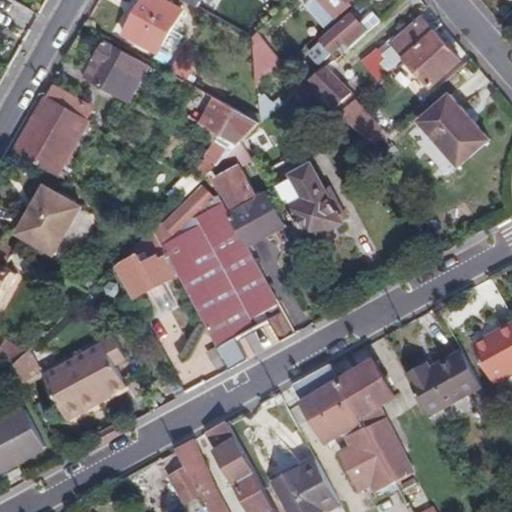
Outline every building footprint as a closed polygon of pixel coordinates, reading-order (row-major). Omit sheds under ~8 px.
[(169,4),(162,0),(145,0),(126,35),(158,53),(182,12),(169,4)] [(183,0),(199,9),(204,0),(183,0)] [(329,0),(343,15),(359,2),(356,0),(329,0)] [(348,46),(351,49),(376,27),(369,20),(364,25),(355,15),(312,52),(323,64),(342,47),(343,50),(348,46)] [(407,56),(435,32),(423,20),(396,43),(407,56)] [(461,62),(435,32),(407,56),(434,85),(461,62)] [(127,71),(133,73),(139,61),(105,41),(96,57),(100,60),(95,67),(101,70),(95,81),(115,93),(127,71)] [(390,57),(382,49),(370,59),(378,68),(383,63),(390,57)] [(262,59),(255,66),(257,90),(274,75),(262,59)] [(178,64),(173,74),(187,82),(193,73),(178,64)] [(308,84),(335,110),(351,94),(329,66),(308,84)] [(352,85),(361,96),(379,80),(370,69),(352,85)] [(121,97),(133,73),(127,71),(115,93),(121,97)] [(53,84),(16,149),(59,174),(88,121),(79,114),(85,104),(53,84)] [(239,111),(206,92),(191,119),(223,137),(239,111)] [(262,124),(284,105),(279,100),(275,104),(265,94),(258,101),(260,123),(262,124)] [(490,138),(453,95),(422,122),(461,166),(490,138)] [(340,115),(372,147),(383,137),(379,133),(382,129),(356,100),(340,115)] [(235,150),(243,165),(254,159),(244,141),(235,150)] [(232,214),(247,242),(271,229),(275,235),(290,226),(288,223),(272,192),(261,197),(243,165),(235,150),(217,168),(232,198),(239,210),(232,214)] [(290,226),(301,246),(344,222),(314,165),(297,174),(287,158),(270,168),(297,218),(288,223),(290,226)] [(210,174),(222,195),(225,202),(232,198),(217,168),(210,174)] [(180,274),(232,369),(249,360),(237,335),(252,327),(250,321),(268,311),(284,341),(297,334),(247,242),(232,214),(225,202),(222,195),(218,198),(202,182),(186,197),(162,220),(179,250),(171,257),(180,274)] [(83,206),(47,186),(20,234),(56,253),(83,206)] [(155,228),(171,257),(179,250),(162,220),(155,228)] [(121,271),(136,299),(180,274),(171,257),(155,228),(154,229),(142,240),(147,251),(125,264),(121,271)] [(0,294),(23,254),(0,241),(0,294)] [(511,372),(511,324),(475,345),(495,382),(511,372)] [(0,352),(0,354),(17,364),(30,351),(38,343),(13,329),(0,352)] [(115,362),(126,355),(116,337),(63,366),(67,371),(49,382),(50,386),(70,420),(92,408),(89,403),(97,398),(99,401),(128,384),(115,362)] [(17,364),(35,395),(50,386),(49,382),(45,376),(30,351),(17,364)] [(484,387),(464,352),(433,369),(430,364),(411,375),(433,415),(484,387)] [(377,361),(344,381),(363,416),(364,417),(367,422),(369,428),(373,435),(400,482),(415,473),(397,441),(401,440),(392,422),(388,424),(379,407),(398,395),(377,361)] [(334,364),(295,386),(304,403),(325,439),(327,444),(352,431),(355,436),(348,439),(356,452),(346,457),(364,489),(375,483),(382,496),(379,498),(386,511),(393,511),(411,502),(401,485),(400,482),(373,435),(369,428),(367,422),(364,417),(363,416),(344,381),(334,364)] [(45,376),(49,382),(67,371),(63,366),(45,376)] [(48,445),(31,414),(0,431),(0,470),(1,472),(48,445)] [(277,511),(229,422),(209,434),(252,511),(277,511)] [(202,495),(211,511),(232,511),(225,502),(210,477),(194,441),(177,451),(187,469),(202,495)] [(301,511),(322,511),(340,503),(316,461),(284,477),(301,511)] [(202,495),(187,469),(172,477),(186,503),(202,495)]
